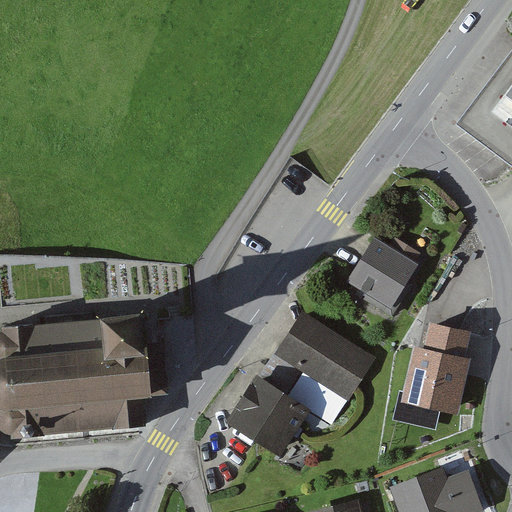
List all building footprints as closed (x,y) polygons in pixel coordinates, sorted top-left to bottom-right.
[(511,77),(492,103),(511,118),(511,77)] [(344,285),(390,311),(415,267),(370,240),(344,285)] [(307,398),(339,417),(376,356),(302,311),(263,375),(258,372),(230,417),(278,446),(307,398)] [(479,323),(417,313),(403,399),(463,415),(479,323)] [(0,403),(2,428),(5,433),(12,437),(149,425),(147,394),(165,392),(160,341),(141,342),(139,320),(0,331),(0,403)] [(402,511),(460,511),(482,504),(469,467),(446,475),(443,466),(392,483),(402,511)] [(359,511),(357,500),(306,511),(359,511)]
